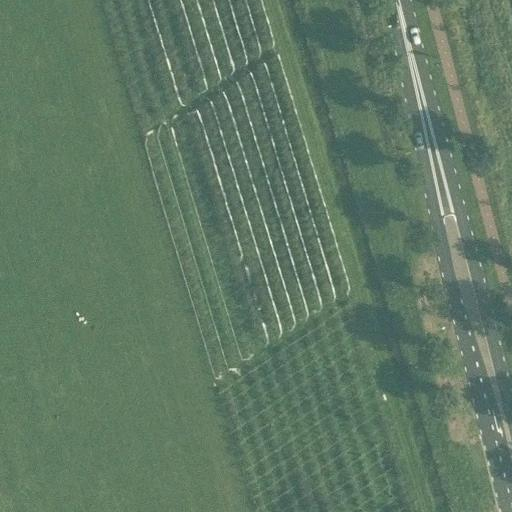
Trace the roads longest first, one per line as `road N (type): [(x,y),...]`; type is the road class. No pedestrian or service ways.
road 1 (secondary): [(431,151),(433,216),(504,511)]
road 2 (secondary): [(511,422),(461,213),(431,151)]
road 3 (secondary): [(431,151),(395,0)]
